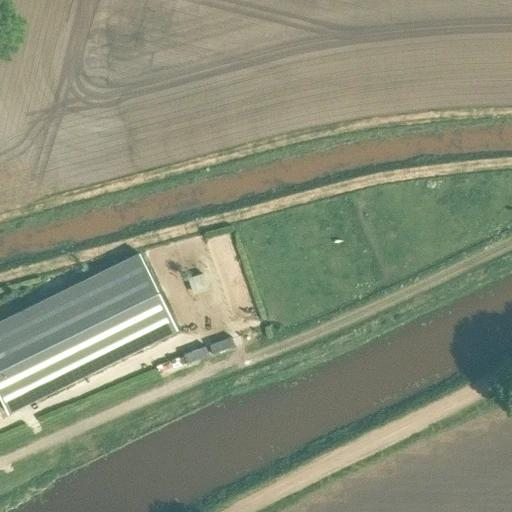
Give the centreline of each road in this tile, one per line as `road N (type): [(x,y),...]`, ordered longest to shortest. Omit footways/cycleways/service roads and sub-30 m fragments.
road 1 (track): [(0,464),(190,377),(320,333)]
road 2 (track): [(511,379),(243,511)]
road 3 (track): [(511,242),(320,333)]
